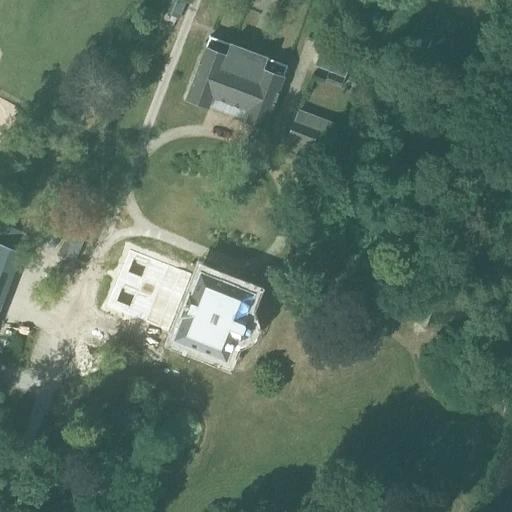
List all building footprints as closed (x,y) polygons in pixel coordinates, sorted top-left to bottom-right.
[(169,0),(164,12),(171,15),(179,19),(187,0),(169,0)] [(214,97),(247,109),(244,119),(266,127),(289,64),(232,43),(227,55),(207,47),(188,98),(210,106),(214,97)] [(300,110),(286,149),(308,157),(321,161),(335,123),(322,118),(300,110)] [(70,231),(61,253),(76,259),(85,237),(70,231)] [(122,246),(98,303),(144,323),(169,265),(122,246)] [(189,296),(184,315),(174,338),(227,360),(236,338),(241,340),(248,336),(251,327),(250,319),(245,317),(249,307),(259,312),(264,299),(202,274),(194,293),(191,292),(189,296)]
